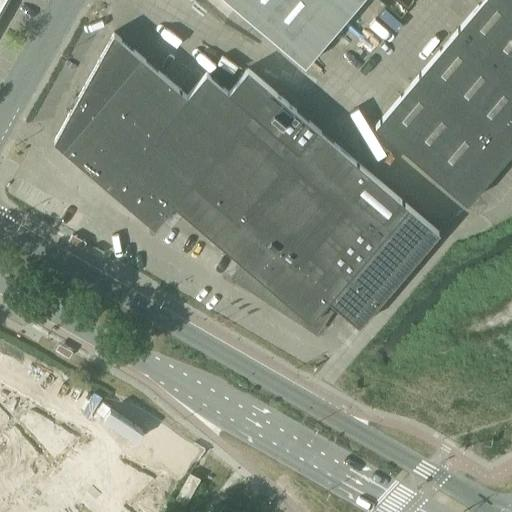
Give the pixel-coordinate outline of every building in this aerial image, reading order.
[(231,0),(306,63),(359,0),(231,0)] [(511,0),(480,0),(454,31),(511,81),(511,0)] [(467,201),(511,149),(511,81),(454,31),(376,123),(467,201)] [(113,32),(54,138),(154,224),(270,87),(248,68),(229,91),(206,72),(186,95),(113,32)] [(270,87),(154,224),(174,202),(243,261),(235,273),(312,327),(324,311),(320,309),(328,299),(358,325),(438,231),(270,87)] [(0,384),(0,511),(133,511),(129,507),(163,475),(0,384)] [(186,504),(201,477),(198,476),(193,473),(190,471),(175,498),(186,504)]
